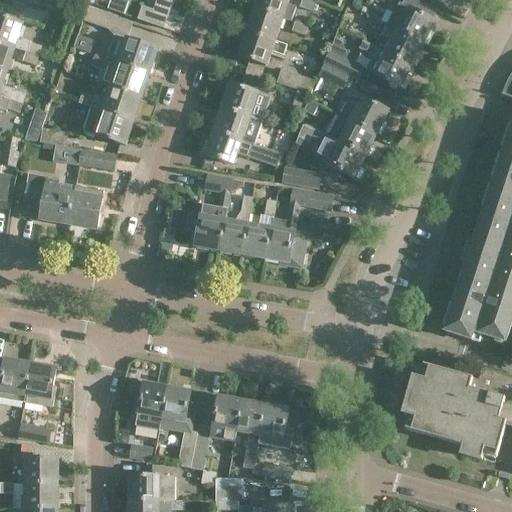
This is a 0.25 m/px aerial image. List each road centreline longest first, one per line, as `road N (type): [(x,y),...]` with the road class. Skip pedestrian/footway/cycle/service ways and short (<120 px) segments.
road 1 (residential): [(356,323),(511,22)]
road 2 (residential): [(127,285),(212,0)]
road 3 (residential): [(113,342),(349,382)]
road 4 (residential): [(356,323),(127,285)]
road 5 (residential): [(94,511),(94,421),(113,342)]
road 6 (residential): [(509,511),(351,466)]
road 7 (residential): [(127,285),(0,266)]
